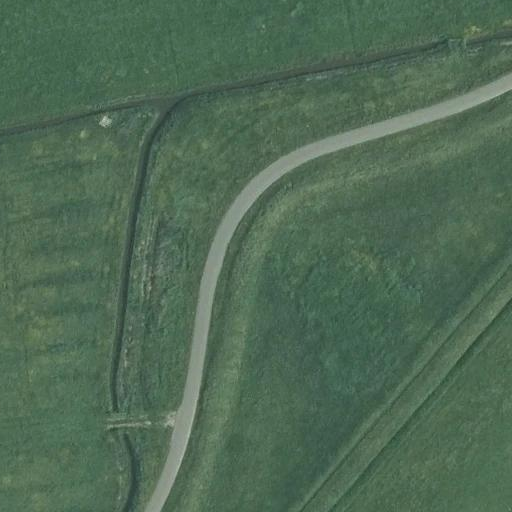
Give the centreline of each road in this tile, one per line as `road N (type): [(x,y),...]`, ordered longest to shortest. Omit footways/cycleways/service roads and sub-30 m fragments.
road 1 (unclassified): [(152,511),(184,423),(213,265),(245,199),(301,156),(511,82)]
road 2 (unknown): [(288,511),(511,239)]
